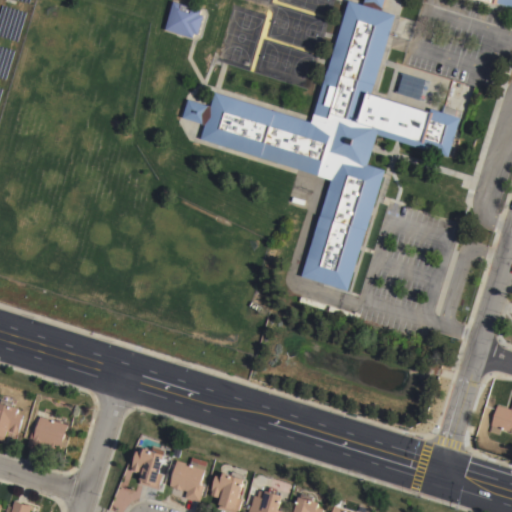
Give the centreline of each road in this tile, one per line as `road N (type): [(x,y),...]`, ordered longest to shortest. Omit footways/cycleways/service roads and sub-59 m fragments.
road 1 (primary): [(0,335),(445,475)]
road 2 (residential): [(445,475),(511,241)]
road 3 (residential): [(122,371),(77,511)]
